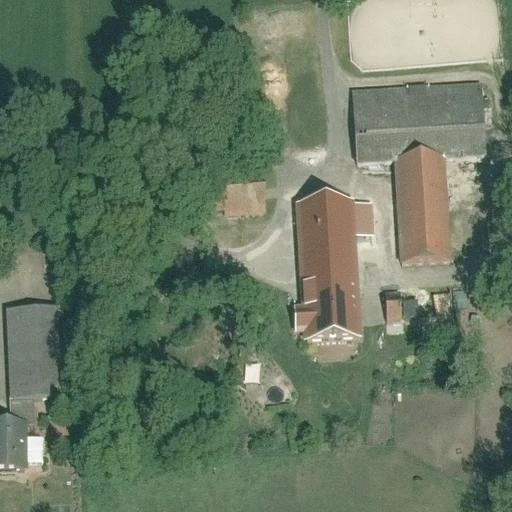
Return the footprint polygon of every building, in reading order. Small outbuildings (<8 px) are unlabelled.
[(483,86),(354,93),(358,169),(398,167),(447,164),(487,162),(483,86)] [(398,167),(403,265),(452,263),(447,164),(398,167)] [(263,217),(262,193),(208,196),(209,215),(223,214),(223,220),(263,217)] [(354,206),(299,209),(305,316),(298,317),(299,337),(306,337),(307,347),(362,345),(354,206)] [(61,312),(8,316),(15,402),(38,400),(68,398),(61,312)] [(25,426),(39,425),(38,400),(15,402),(17,427),(25,426)] [(0,428),(0,471),(28,469),(25,426),(17,427),(0,428)]
